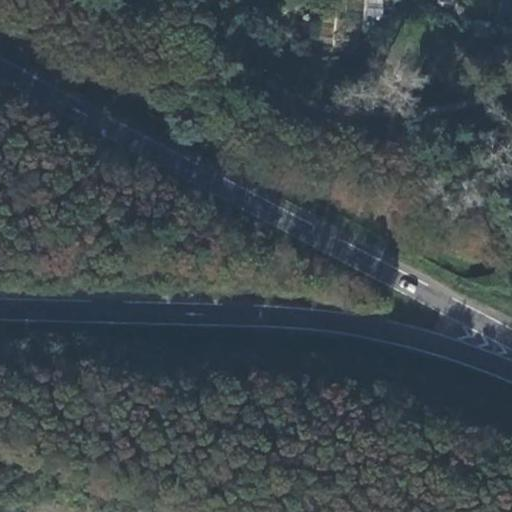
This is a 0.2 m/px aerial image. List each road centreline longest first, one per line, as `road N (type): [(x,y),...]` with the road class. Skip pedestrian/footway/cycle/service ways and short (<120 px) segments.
road 1 (trunk): [(511,337),(0,67)]
road 2 (trunk): [(511,369),(360,325),(241,314),(0,310)]
